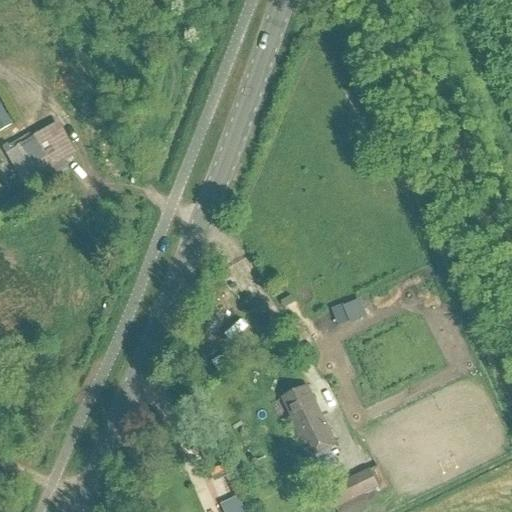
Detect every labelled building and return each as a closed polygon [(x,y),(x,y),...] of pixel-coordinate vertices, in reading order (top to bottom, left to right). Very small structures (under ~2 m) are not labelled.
[(0,17),(1,20),(26,10),(22,0),(18,0),(0,7),(0,17)] [(35,138),(23,145),(17,149),(36,180),(77,156),(58,125),(35,138)] [(292,419),(288,421),(307,461),(337,446),(308,387),(289,396),(283,399),(292,419)] [(175,458),(171,448),(150,458),(154,467),(175,458)] [(227,478),(221,464),(208,470),(214,484),(227,478)] [(369,472),(366,474),(323,494),(332,511),(378,489),(369,472)]
